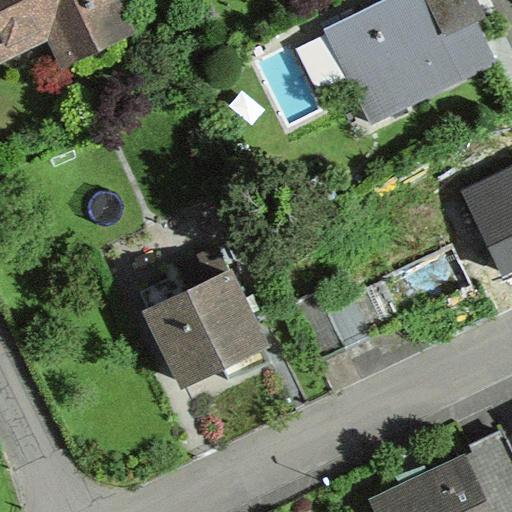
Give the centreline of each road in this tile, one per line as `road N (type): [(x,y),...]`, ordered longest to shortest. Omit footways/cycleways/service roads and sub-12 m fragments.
road 1 (residential): [(154,511),(511,347)]
road 2 (residential): [(58,511),(0,388)]
